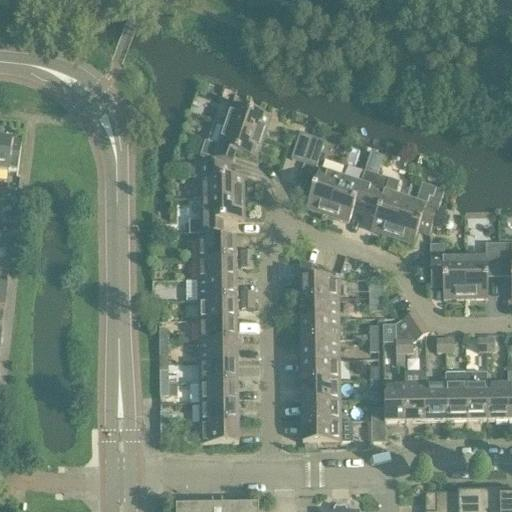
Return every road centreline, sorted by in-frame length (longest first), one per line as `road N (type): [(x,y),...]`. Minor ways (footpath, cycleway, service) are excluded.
road 1 (tertiary): [(0,63),(61,75),(93,97),(114,141),(125,481)]
road 2 (residential): [(511,327),(439,328),(399,267),(272,222)]
road 3 (residential): [(275,481),(272,222)]
road 4 (residential): [(275,481),(125,481)]
road 5 (residential): [(0,476),(125,481)]
road 6 (residential): [(511,463),(421,465),(388,475)]
